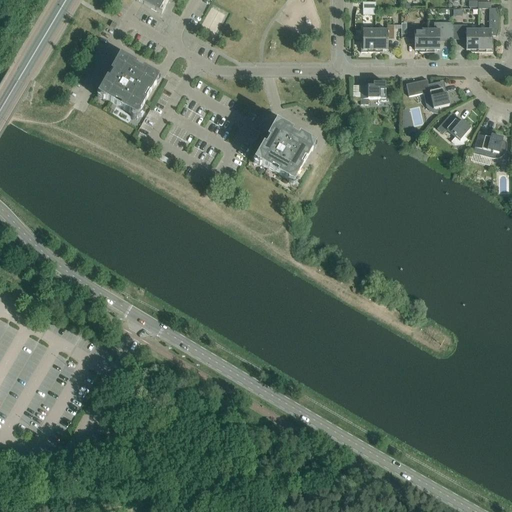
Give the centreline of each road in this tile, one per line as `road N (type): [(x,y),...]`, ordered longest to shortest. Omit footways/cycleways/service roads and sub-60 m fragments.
road 1 (tertiary): [(475,511),(148,324),(67,272),(0,209)]
road 2 (residential): [(197,62),(220,71),(342,67)]
road 3 (tertiary): [(0,111),(64,0)]
road 4 (residential): [(469,62),(342,67)]
